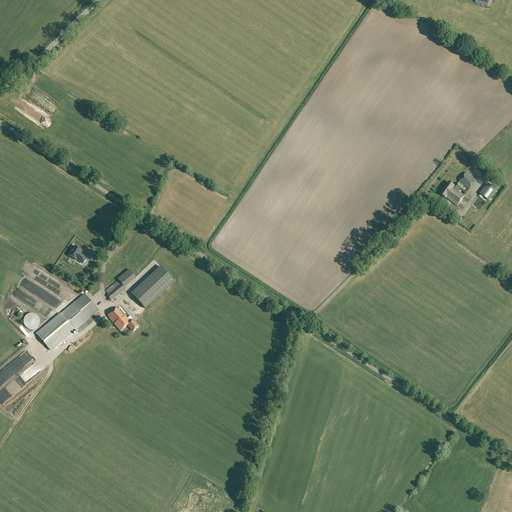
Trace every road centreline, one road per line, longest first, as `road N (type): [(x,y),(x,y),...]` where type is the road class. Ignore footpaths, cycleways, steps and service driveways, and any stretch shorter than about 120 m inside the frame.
road 1 (unclassified): [(511,460),(0,122)]
road 2 (tertiary): [(0,87),(98,0)]
